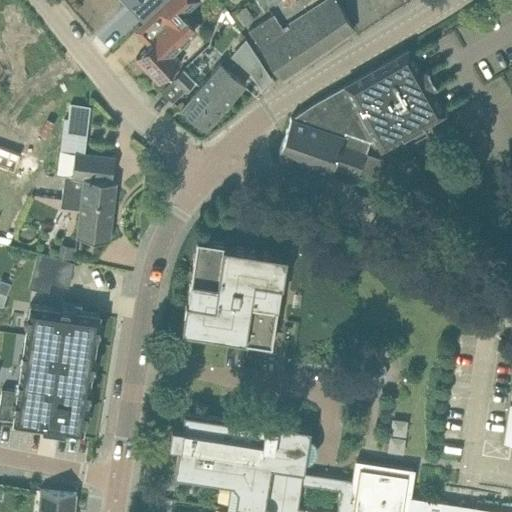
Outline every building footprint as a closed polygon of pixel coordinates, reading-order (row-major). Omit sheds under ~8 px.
[(181,62),(173,53),(198,31),(194,27),(183,16),(199,0),(165,0),(154,12),(169,27),(136,57),(159,82),(181,62)] [(281,78),(354,28),(334,0),(324,0),(282,29),(275,18),(272,14),(248,30),(281,78)] [(310,0),(255,0),(263,11),(278,0),(286,0),(288,2),(290,0),(298,0),(302,6),(310,0)] [(235,14),(243,25),(254,17),(245,6),(235,14)] [(245,39),(231,56),(249,71),(259,60),(245,39)] [(312,102),(291,116),(370,140),(374,137),(375,138),(376,138),(381,148),(402,137),(406,143),(427,131),(423,124),(444,112),(431,88),(437,85),(427,68),(421,72),(408,48),(312,102)] [(221,62),(200,85),(225,106),(245,83),(221,62)] [(172,101),(184,89),(194,79),(183,67),(173,76),(173,77),(160,91),(172,101)] [(225,106),(200,85),(181,108),(206,129),(225,106)] [(58,175),(63,175),(59,207),(79,209),(76,235),(108,239),(115,180),(112,180),(114,156),(84,152),(88,120),(84,120),(86,105),(66,103),(58,175)] [(370,140),(291,116),(279,149),(282,156),(331,173),(333,165),(375,180),(383,158),(365,152),(370,140)] [(0,168),(7,172),(14,152),(0,147),(0,168)] [(404,199),(434,210),(442,188),(412,177),(404,199)] [(196,238),(192,268),(195,268),(194,278),(190,278),(187,299),(185,299),(181,328),(211,333),(211,329),(221,331),(221,334),(242,338),(241,339),(271,344),(276,314),(272,313),(274,303),(277,304),(281,283),(282,283),(286,253),(257,249),(256,252),(250,251),(251,248),(230,245),(230,243),(196,238)] [(38,253),(35,275),(69,280),(73,258),(38,253)] [(0,277),(0,290),(7,293),(10,282),(0,277)] [(60,307),(30,303),(28,314),(27,314),(27,315),(28,315),(27,323),(26,323),(25,324),(27,324),(23,350),(22,350),(21,351),(23,352),(22,359),(20,359),(20,360),(21,361),(19,379),(17,379),(17,380),(19,380),(17,388),(16,388),(16,389),(17,389),(17,390),(1,387),(0,397),(0,416),(13,419),(13,421),(42,425),(41,426),(64,429),(64,428),(82,431),(84,420),(85,420),(85,419),(84,419),(85,411),(86,411),(86,410),(85,410),(87,399),(88,399),(88,398),(87,398),(88,390),(89,391),(89,389),(88,389),(91,371),(92,371),(92,370),(91,369),(92,362),(93,362),(93,361),(92,360),(96,334),(97,334),(97,333),(96,333),(97,325),(98,325),(99,324),(97,324),(99,313),(69,309),(69,308),(68,307),(68,309),(61,308),(61,306),(60,306),(60,307)] [(503,442),(511,443),(511,442),(511,403),(510,404),(503,442)] [(511,511),(409,495),(413,469),(356,460),(353,479),(303,471),(305,461),(307,461),(309,460),(311,459),(312,458),(314,456),(315,454),(316,452),(316,450),(316,448),(316,446),(316,444),(316,443),(315,441),(313,440),(312,439),(311,437),(309,436),(310,427),(265,420),(264,423),(183,411),(181,424),(171,423),(168,442),(178,443),(174,474),(232,483),(237,489),(233,511),(511,511)] [(40,488),(37,511),(73,511),(76,492),(40,488)]
